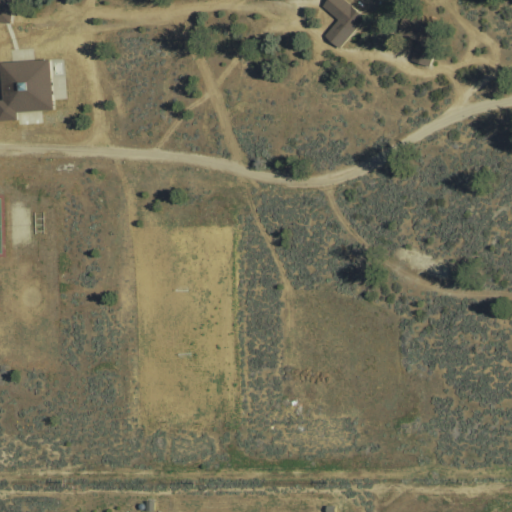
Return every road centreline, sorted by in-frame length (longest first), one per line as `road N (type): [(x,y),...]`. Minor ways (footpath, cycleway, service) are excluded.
road 1 (track): [(89,25),(138,26),(221,3),(283,11),(326,48),(350,56),(411,71),(487,62),(496,74)]
road 2 (track): [(118,157),(120,109),(89,25),(91,0),(177,16)]
